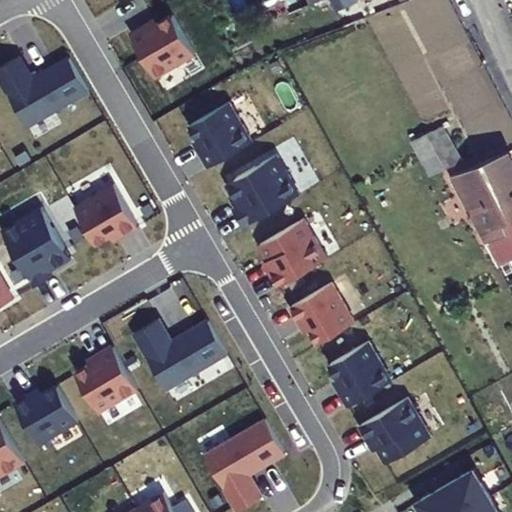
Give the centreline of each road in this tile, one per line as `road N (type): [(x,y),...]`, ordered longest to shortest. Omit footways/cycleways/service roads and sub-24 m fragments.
road 1 (residential): [(309,511),(327,491),(328,456),(203,244)]
road 2 (residential): [(203,244),(60,0)]
road 3 (residential): [(0,363),(203,244)]
